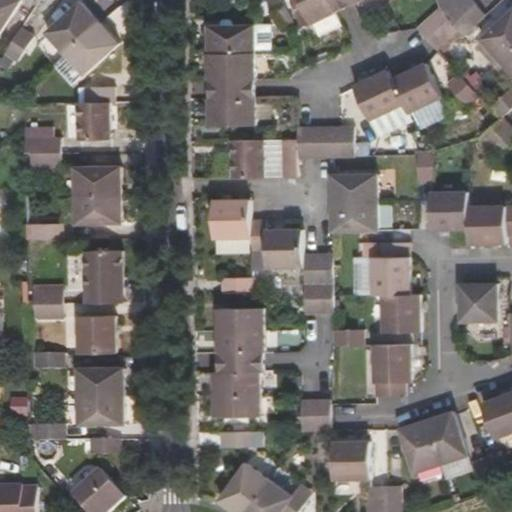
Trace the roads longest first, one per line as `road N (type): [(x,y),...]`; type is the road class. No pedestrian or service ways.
road 1 (residential): [(165,0),(180,511)]
road 2 (residential): [(511,263),(445,264),(445,392)]
